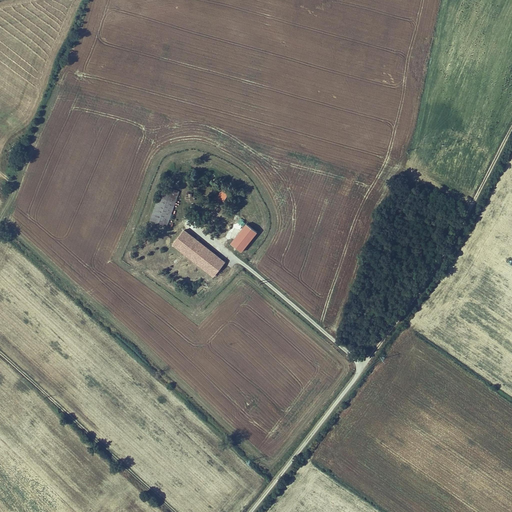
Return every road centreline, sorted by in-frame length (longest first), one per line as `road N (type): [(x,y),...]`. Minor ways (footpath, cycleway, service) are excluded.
road 1 (unclassified): [(242,263),(357,368),(250,511)]
road 2 (track): [(357,374),(434,268),(511,129)]
